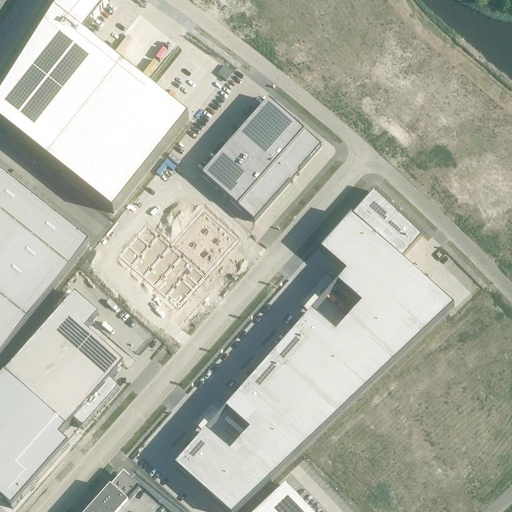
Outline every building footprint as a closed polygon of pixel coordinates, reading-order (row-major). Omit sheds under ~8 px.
[(0,124),(113,215),(189,120),(83,36),(108,4),(103,0),(63,0),(0,99),(0,124)] [(269,101),(202,177),(254,224),(321,148),(269,101)] [(0,357),(90,245),(0,173),(0,357)] [(206,434),(175,469),(223,511),(239,511),(454,309),(401,262),(421,239),(374,194),(321,253),(347,276),(337,286),(362,308),(336,337),(312,315),(226,412),(250,434),(231,456),(206,434)] [(203,209),(170,246),(205,277),(238,240),(203,209)] [(146,225),(118,256),(156,290),(177,309),(194,290),(205,277),(170,246),(146,225)] [(0,499),(12,510),(70,445),(60,436),(73,422),(83,430),(119,389),(110,381),(123,365),(85,331),(98,316),(75,296),(0,379),(0,499)] [(166,511),(129,479),(116,494),(110,489),(90,511),(166,511)] [(310,511),(286,486),(258,511),(310,511)]
